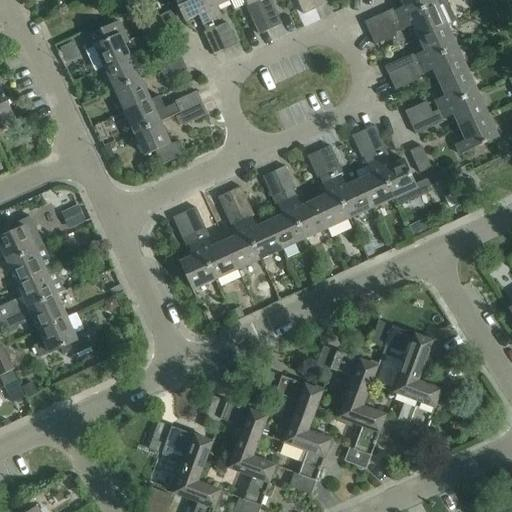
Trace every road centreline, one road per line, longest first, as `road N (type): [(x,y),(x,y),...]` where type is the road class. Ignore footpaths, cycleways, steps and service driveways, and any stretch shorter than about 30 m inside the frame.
road 1 (residential): [(254,156),(373,103),(341,29),(221,82)]
road 2 (residential): [(439,249),(181,365)]
road 3 (residential): [(181,365),(115,219)]
road 4 (residential): [(87,162),(21,16)]
road 5 (residential): [(370,511),(511,444)]
road 6 (residential): [(511,386),(439,249)]
road 7 (residential): [(115,219),(254,156)]
road 8 (residential): [(181,365),(64,428)]
